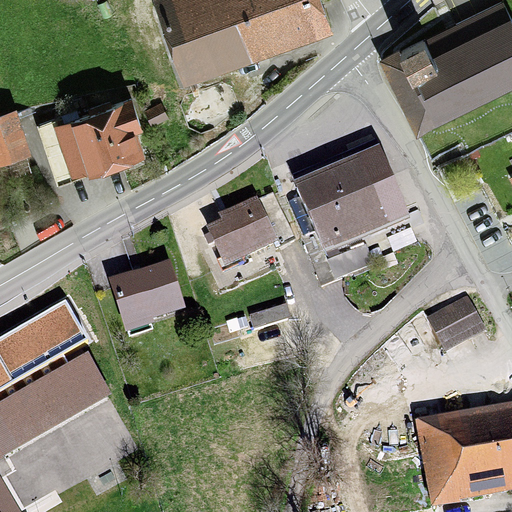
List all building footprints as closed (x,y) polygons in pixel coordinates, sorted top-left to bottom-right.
[(162,0),(158,1),(184,73),(240,54),(241,56),(329,24),(320,0),(162,0)] [(511,20),(503,1),(456,24),(459,30),(427,45),(424,39),(400,51),(435,122),(511,84),(511,20)] [(131,127),(140,124),(131,98),(111,105),(109,102),(89,109),(90,113),(72,119),(70,114),(38,124),(56,179),(139,150),(131,127)] [(160,105),(146,111),(151,123),(166,116),(160,105)] [(0,115),(0,157),(26,150),(14,111),(0,115)] [(365,246),(365,247),(410,228),(379,157),(372,160),(372,158),(342,171),(296,191),(300,198),(288,203),(321,287),(335,281),(327,263),(365,246)] [(276,250),(294,241),(272,195),(222,219),(225,225),(209,233),(225,266),(273,244),(276,250)] [(327,263),(335,281),(373,265),(372,262),(365,247),(365,246),(327,263)] [(181,309),(168,268),(112,286),(125,327),(181,309)] [(467,300),(428,321),(445,351),(484,329),(467,300)] [(254,331),(287,320),(283,306),(249,317),(254,331)] [(0,409),(69,370),(62,356),(87,342),(67,307),(0,344),(0,409)] [(87,359),(69,370),(0,409),(0,451),(3,457),(109,396),(87,359)] [(511,407),(418,425),(432,505),(511,490),(511,407)] [(0,511),(16,511),(0,482),(0,511)]
